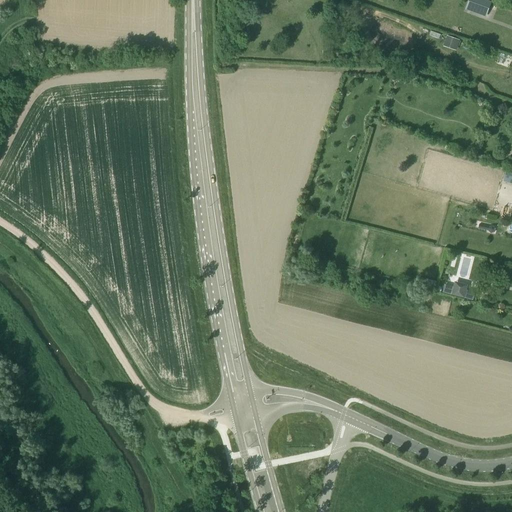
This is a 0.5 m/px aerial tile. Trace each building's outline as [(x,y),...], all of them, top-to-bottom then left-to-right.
[(468,0),(466,7),(487,14),(491,1),(489,0),(468,0)] [(460,39),(447,35),(444,43),(457,48),(460,39)] [(511,174),(506,172),(503,181),(511,183),(511,174)] [(454,287),(445,285),(443,293),(452,295),(454,287)] [(475,293),(467,290),(465,298),(473,300),(475,293)]
